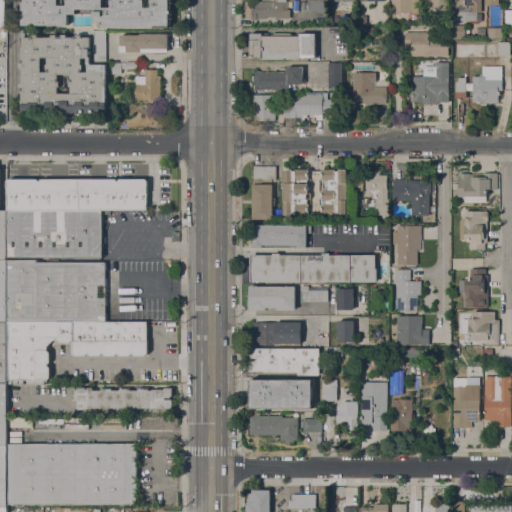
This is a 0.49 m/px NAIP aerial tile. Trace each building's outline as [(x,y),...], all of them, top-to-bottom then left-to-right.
[(103,23),(94,23),(94,14),(76,14),(68,14),(68,25),(22,25),(22,2),(21,2),(21,0),(171,0),(171,27),(103,27),(103,23)] [(276,0),(286,0),(286,1),(288,1),(288,9),(290,9),(291,19),(277,19),(277,16),(257,16),(257,19),(251,19),(251,7),(255,7),(255,1),(276,1),(276,0)] [(328,0),(328,11),(308,11),(308,0),(328,0)] [(391,0),(419,0),(419,12),(391,12),(391,0)] [(449,0),(449,12),(430,12),(430,0),(449,0)] [(453,0),(482,0),(482,13),(480,13),(480,21),(457,20),(457,12),(454,12),(454,7),(453,7),(453,0)] [(452,38),(452,25),(466,25),(466,39),(452,38)] [(488,38),(488,27),(503,27),(503,38),(488,38)] [(94,32),(107,31),(107,61),(94,61),(94,32)] [(411,56),(411,53),(410,53),(410,49),(408,49),(408,47),(405,47),(405,32),(429,32),(429,37),(449,37),(449,56),(411,56)] [(120,52),(120,45),(121,45),(121,35),(140,35),(140,33),(168,34),(168,52),(120,52)] [(262,59),(262,58),(251,58),(251,33),(263,33),(263,36),(300,36),(300,33),(316,33),(316,58),(300,58),(300,59),(262,59)] [(77,114),(77,113),(69,113),(69,114),(62,114),(62,113),(37,113),(37,114),(31,114),(31,113),(23,113),(22,88),(20,88),(20,82),(22,82),(22,68),(20,68),(20,62),(22,62),(22,37),(33,37),(33,34),(39,34),(39,37),(52,37),(52,34),(58,34),(58,36),(62,36),(62,34),(67,34),(67,37),(77,37),(77,34),(82,34),(82,37),(91,37),(91,62),(92,64),(107,64),(107,112),(91,112),(91,113),(82,113),(82,114),(77,114)] [(498,42),(510,42),(510,55),(498,55),(498,42)] [(124,62),(125,68),(121,68),(121,74),(112,74),(112,62),(124,62)] [(329,62),(342,62),(342,88),(328,88),(329,62)] [(303,78),(305,78),(305,81),(303,81),(303,84),(289,84),(289,90),(255,90),(255,81),(253,81),(253,75),(255,75),(255,72),(257,72),(257,70),(259,70),(259,71),(274,71),(274,70),(277,70),(277,71),(286,71),(286,67),(288,67),(288,66),(304,66),(303,78)] [(449,101),(438,101),(438,103),(423,104),(423,101),(414,101),(413,76),(423,76),(423,66),(437,66),(437,67),(449,67),(449,101)] [(482,76),(482,66),(502,66),(502,90),(498,90),(498,103),(483,103),(483,101),(480,102),(480,103),(476,103),(476,102),(473,102),(473,98),(473,90),(466,90),(466,98),(456,98),(456,81),(459,81),(458,77),(466,77),(466,83),(473,83),(473,80),(473,76),(482,76)] [(135,84),(136,84),(136,71),(161,71),(161,99),(147,99),(147,100),(135,100),(135,84)] [(354,103),(354,99),(354,72),(376,72),(376,80),(387,80),(387,90),(387,103),(354,103)] [(322,95),(322,99),(334,99),(334,112),(323,112),(323,114),(297,114),(297,117),(284,117),(284,103),(295,103),(295,94),(322,95)] [(255,120),(255,103),(253,103),(253,95),(276,95),(276,120),(255,120)] [(253,178),(254,178),(254,166),(276,166),(277,181),(274,181),(274,179),(272,179),(272,181),(263,182),(263,184),(273,184),(273,198),(276,198),(276,205),(273,205),(273,219),(253,219),(253,178)] [(347,183),(348,183),(348,201),(347,201),(347,214),(322,214),(322,213),(309,212),(309,214),(296,214),(296,213),(292,213),(292,214),(290,214),(290,215),(287,215),(287,214),(284,214),(285,169),(292,169),(292,170),(296,170),(296,169),(309,169),(309,170),(321,170),(321,169),(321,167),(339,167),(339,169),(347,169),(347,183)] [(373,175),(373,171),(380,171),(380,175),(387,175),(387,189),(388,189),(388,198),(389,198),(389,221),(375,220),(375,199),(378,199),(378,190),(374,190),(374,196),(366,196),(366,175),(373,175)] [(470,173),(470,174),(484,174),(484,172),(498,173),(498,189),(487,189),(486,202),(460,202),(460,196),(459,196),(459,189),(456,189),(456,182),(459,182),(459,173),(470,173)] [(8,211),(8,180),(8,179),(10,179),(37,179),(38,179),(39,180),(39,181),(41,181),(41,180),(43,179),(116,179),(117,179),(117,180),(118,181),(119,181),(120,180),(120,179),(121,179),(145,179),(147,179),(148,180),(148,210),(103,210),(103,211),(8,211)] [(353,190),(353,179),(364,179),(364,190),(353,190)] [(430,215),(412,215),(412,200),(393,200),(393,193),(393,179),(409,179),(409,180),(431,180),(431,193),(430,193),(430,215)] [(7,211),(8,211),(103,211),(103,257),(7,258),(7,211)] [(460,220),(465,220),(465,211),(488,211),(488,220),(488,243),(485,243),(485,249),(470,249),(470,239),(460,239),(460,220)] [(263,245),(263,247),(253,247),(254,225),(311,225),(311,233),(307,233),(307,248),(297,248),(297,245),(263,245)] [(398,243),(394,243),(394,231),(398,231),(398,225),(421,225),(422,249),(418,249),(418,264),(398,264),(398,243)] [(252,282),(252,255),(273,255),(273,253),(281,253),(281,254),(322,255),(322,253),(330,253),(330,254),(376,254),(376,264),(376,268),(377,268),(377,282),(252,282)] [(0,322),(0,260),(7,260),(7,261),(8,322),(0,322)] [(7,261),(38,261),(106,262),(106,321),(148,321),(148,322),(8,322),(7,261)] [(489,307),(466,307),(466,306),(463,306),(463,292),(460,292),(460,280),(466,279),(466,278),(471,278),(470,269),(486,268),(486,275),(488,275),(489,307)] [(398,283),(396,283),(396,269),(411,269),(411,281),(421,281),(422,295),(418,295),(418,311),(398,311),(398,283)] [(302,301),(302,290),(301,290),(301,285),(309,285),(309,287),(328,287),(328,301),(302,301)] [(296,286),(296,310),(277,310),(277,307),(267,307),(267,310),(259,310),(249,310),(249,303),(250,303),(250,286),(296,286)] [(337,288),(354,288),(354,309),(338,309),(337,288)] [(500,344),(485,345),(485,340),(470,340),(470,335),(470,334),(462,334),(462,318),(474,318),(474,311),(496,311),(496,319),(500,319),(500,344)] [(398,316),(423,316),(423,329),(430,329),(430,344),(398,344),(398,316)] [(338,320),(354,320),(354,342),(338,342),(338,320)] [(302,344),(276,343),(276,344),(275,344),(274,344),(262,345),(260,344),(255,344),(255,322),(276,322),(276,321),(302,321),(302,344)] [(8,384),(7,384),(0,383),(0,322),(8,322),(8,384)] [(148,322),(148,354),(146,356),(135,356),(133,354),(130,356),(120,356),(118,354),(115,356),(105,356),(103,353),(101,355),(90,356),(88,354),(86,356),(75,356),(73,353),(73,340),(70,343),(60,342),(58,340),(54,340),(48,346),(48,350),(50,352),(50,362),(48,365),(50,367),(50,377),(48,380),(46,380),(46,383),(8,384),(8,322),(148,322)] [(329,358),(329,347),(342,347),(343,358),(329,358)] [(396,359),(396,347),(426,347),(426,359),(396,359)] [(484,348),(492,347),(492,355),(484,355),(484,348)] [(265,372),(265,371),(250,371),(251,348),(320,348),(320,375),(298,375),(298,372),(265,372)] [(404,394),(390,394),(391,370),(397,371),(397,369),(404,369),(404,394)] [(511,397),(511,417),(511,426),(493,426),(493,419),(485,420),(485,376),(511,376),(511,397)] [(480,420),(471,421),(471,427),(454,427),(454,419),(454,378),(467,378),(467,384),(480,384),(480,420)] [(313,379),(313,407),(251,407),(251,379),(313,379)] [(322,379),(337,379),(337,401),(322,400),(322,379)] [(387,431),(374,431),(374,423),(361,423),(362,381),(387,382),(387,431)] [(0,446),(0,383),(7,384),(7,443),(8,443),(8,446),(0,446)] [(88,408),(88,409),(78,409),(78,398),(74,398),(74,389),(78,389),(78,387),(86,387),(86,389),(88,389),(88,387),(93,387),(93,390),(102,390),(102,387),(112,387),(112,390),(120,390),(120,387),(131,387),(131,390),(139,390),(139,387),(149,387),(149,390),(153,390),(153,389),(165,389),(165,387),(173,387),(173,395),(171,395),(171,397),(165,397),(165,399),(173,399),(173,408),(88,408)] [(413,431),(391,431),(391,423),(392,423),(392,399),(413,399),(413,431)] [(358,401),(358,420),(358,432),(346,432),(346,424),(337,424),(337,422),(335,422),(335,412),(337,412),(337,406),(339,406),(343,401),(358,401)] [(283,415),(283,417),(298,417),(298,440),(294,440),(294,442),(285,442),(285,440),(281,440),(281,434),(277,434),(277,436),(272,436),(272,434),(259,434),(259,436),(254,436),(254,434),(250,434),(250,415),(283,415)] [(322,418),(322,431),(303,431),(303,427),(301,427),(301,423),(303,423),(303,418),(322,418)] [(8,443),(137,443),(137,504),(8,504),(8,446),(8,443)] [(8,504),(6,504),(6,508),(0,508),(0,446),(8,446),(8,504)] [(247,511),(247,504),(249,504),(249,502),(251,502),(251,493),(253,493),(253,489),(271,489),(271,493),(271,497),(271,498),(271,503),(271,502),(271,511),(247,511)] [(289,507),(289,500),(292,500),(292,494),(316,494),(316,507),(289,507)] [(374,510),(374,503),(389,504),(388,511),(360,511),(361,510),(374,510)] [(405,511),(405,503),(392,503),(392,511),(405,511)] [(448,511),(449,503),(434,503),(433,511),(448,511)] [(511,511),(470,511),(470,504),(479,504),(479,503),(487,503),(487,504),(511,504),(511,511)]
